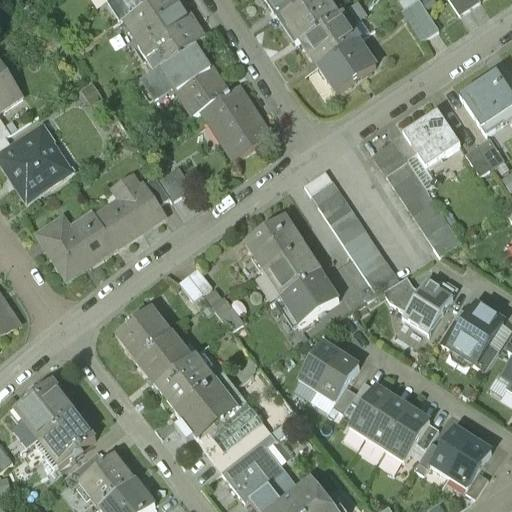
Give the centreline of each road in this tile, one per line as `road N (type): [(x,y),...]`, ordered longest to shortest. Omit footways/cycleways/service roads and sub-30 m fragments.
road 1 (residential): [(62,334),(313,153)]
road 2 (residential): [(313,153),(511,26)]
road 3 (residential): [(62,334),(200,511)]
road 4 (residential): [(313,153),(212,0)]
road 5 (residential): [(511,448),(370,349)]
